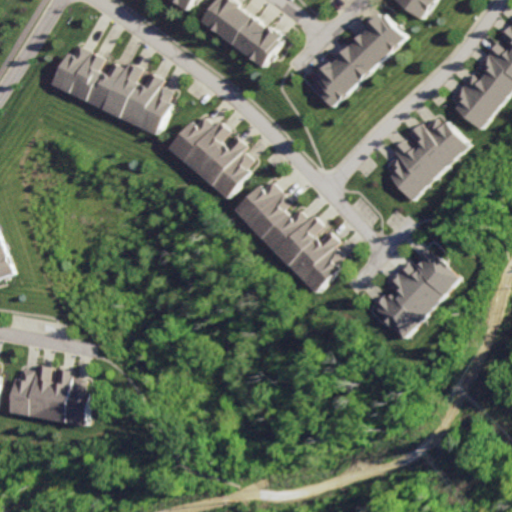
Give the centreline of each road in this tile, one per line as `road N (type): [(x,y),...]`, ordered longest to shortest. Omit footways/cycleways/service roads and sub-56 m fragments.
road 1 (residential): [(90,0),(237,103),(384,248)]
road 2 (residential): [(321,183),(431,82),(496,0)]
